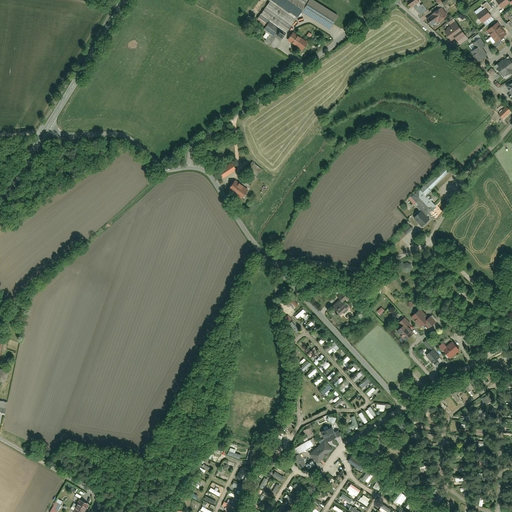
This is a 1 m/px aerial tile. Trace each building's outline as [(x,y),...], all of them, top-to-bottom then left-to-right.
[(306,0),(266,0),(267,0),(269,2),(295,20),(300,13),(326,30),(336,16),(311,0),(306,0),(307,0),(306,0)] [(409,8),(419,1),(418,0),(406,0),(404,2),(409,8)] [(269,2),(259,16),(268,22),(283,33),(285,34),(295,20),(269,2)] [(431,27),(448,15),(442,6),(424,19),(431,27)] [(481,22),(491,15),(486,7),(475,15),(481,22)] [(268,22),(262,30),(269,35),(263,43),(271,50),(283,33),(268,22)] [(496,41),(506,34),(497,22),(487,30),(496,41)] [(458,44),(467,38),(456,23),(443,32),(450,41),(454,39),(458,44)] [(292,33),(286,41),(300,51),(306,43),(292,33)] [(477,60),(487,55),(483,49),(487,47),(482,38),(472,43),(475,48),(471,50),(477,60)] [(503,76),(511,69),(511,61),(509,57),(496,66),(503,76)] [(511,111),(507,107),(498,114),(502,118),(511,111)] [(216,172),(221,179),(235,171),(230,163),(216,172)] [(252,163),(245,172),(253,178),(260,169),(252,163)] [(436,206),(426,196),(449,175),(443,168),(411,198),(427,215),(436,206)] [(237,180),(230,188),(243,198),(249,190),(237,180)] [(420,212),(412,220),(421,229),(429,221),(420,212)] [(403,265),(401,269),(402,272),(406,274),(410,273),(412,269),(411,265),(406,263),(403,265)] [(349,306),(344,301),(347,297),(341,291),(334,297),(338,301),(331,307),(340,316),(349,306)] [(298,305),(290,296),(283,303),(290,311),(298,305)] [(427,315),(424,318),(417,311),(410,318),(419,328),(424,324),(429,329),(434,323),(427,315)] [(401,327),(396,332),(405,341),(411,335),(404,328),(409,324),(404,318),(398,324),(401,327)] [(426,340),(421,344),(427,352),(432,348),(426,340)] [(441,352),(442,351),(449,359),(459,350),(452,341),(446,346),(443,343),(437,348),(441,352)] [(431,350),(424,357),(431,364),(438,358),(431,350)] [(1,370),(0,372),(0,377),(7,379),(9,372),(1,370)] [(0,400),(0,413),(7,414),(9,402),(0,400)] [(331,427),(321,432),(325,441),(335,436),(331,427)] [(307,441),(290,451),(293,456),(294,456),(298,453),(310,446),(307,441)] [(324,441),(310,454),(318,462),(324,456),(324,457),(326,457),(327,456),(327,454),(327,453),(331,449),(324,441)] [(294,456),(301,468),(305,465),(298,453),(294,456)] [(311,460),(305,465),(308,469),(314,464),(311,460)] [(78,499),(70,511),(83,511),(88,505),(78,499)] [(48,511),(56,511),(60,506),(54,503),(48,511)]
